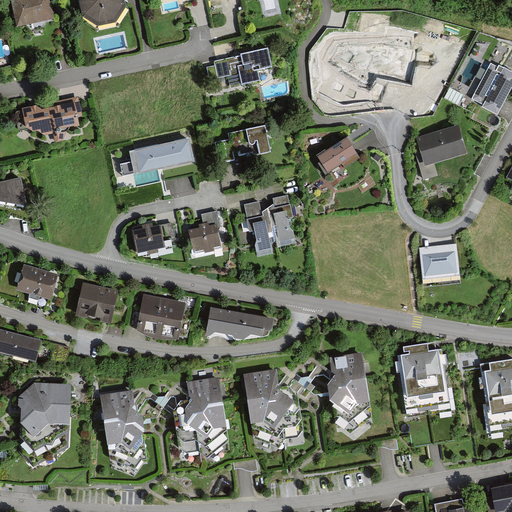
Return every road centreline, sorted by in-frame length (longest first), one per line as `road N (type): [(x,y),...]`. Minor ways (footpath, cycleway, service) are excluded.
road 1 (residential): [(511,466),(230,510),(0,501)]
road 2 (residential): [(304,302),(286,339),(218,352),(98,339),(0,308)]
road 3 (residential): [(511,133),(470,210),(440,230),(407,214),(391,131)]
road 4 (residential): [(0,89),(207,47)]
road 5 (unclassified): [(304,302),(511,336)]
road 6 (unclassified): [(106,265),(304,302)]
road 7 (residential): [(106,265),(124,217),(212,197)]
